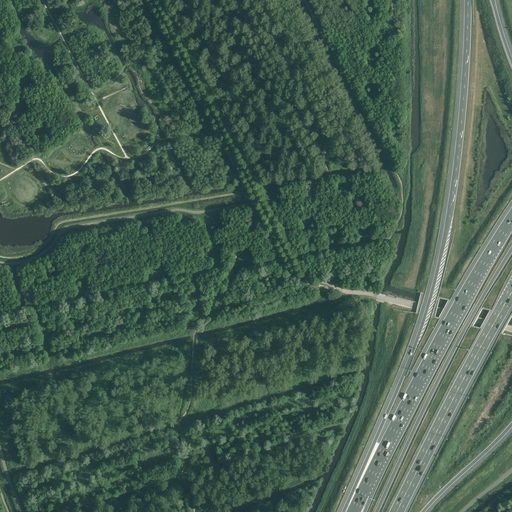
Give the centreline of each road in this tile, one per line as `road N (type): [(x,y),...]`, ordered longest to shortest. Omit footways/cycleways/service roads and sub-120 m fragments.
road 1 (motorway): [(467,0),(461,126),(431,294),(350,511)]
road 2 (unknown): [(304,0),(400,180),(400,218),(388,239),(241,269),(202,326)]
road 3 (motorway): [(511,219),(362,493)]
road 4 (motorway): [(376,511),(511,248)]
road 5 (motorway): [(396,511),(511,290)]
road 6 (unknown): [(511,332),(295,282),(281,260)]
road 7 (track): [(390,300),(380,377),(322,511)]
road 8 (unknown): [(192,359),(189,406),(179,426),(193,511)]
road 9 (motorway): [(422,511),(511,423)]
